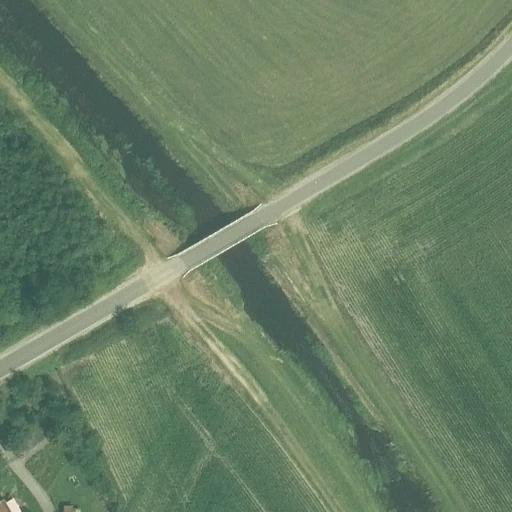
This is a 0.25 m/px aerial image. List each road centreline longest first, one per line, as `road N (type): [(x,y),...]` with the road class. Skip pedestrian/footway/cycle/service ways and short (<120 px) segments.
road 1 (track): [(69,0),(276,210),(467,511)]
road 2 (unclassified): [(0,371),(408,133),(511,46)]
road 3 (track): [(166,275),(0,73)]
